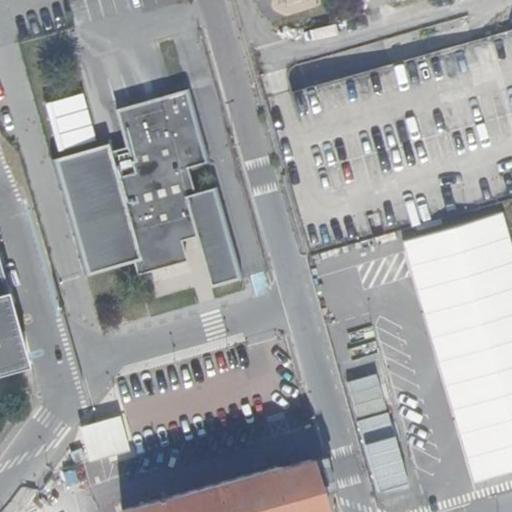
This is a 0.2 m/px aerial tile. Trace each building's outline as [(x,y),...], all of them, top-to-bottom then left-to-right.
[(511,28),(306,87),(265,98),(278,145),(310,256),(511,199),(511,28)] [(124,144),(111,147),(100,151),(61,162),(53,164),(51,156),(49,157),(54,173),(59,178),(59,183),(58,187),(60,194),(61,197),(64,199),(66,204),(64,209),(66,215),(67,218),(71,223),(72,227),(71,232),(71,235),(73,241),(78,246),(78,249),(77,256),(80,265),(82,273),(84,272),(82,264),(129,251),(135,272),(185,257),(180,237),(195,232),(208,279),(238,270),(239,274),(241,274),(215,183),(193,189),(185,164),(208,157),(197,120),(187,85),(185,85),(186,87),(114,107),(124,144)] [(45,104),(61,162),(100,151),(84,94),(45,104)] [(403,241),(472,479),(511,467),(511,243),(503,212),(403,241)] [(0,374),(28,366),(9,294),(0,262),(0,374)] [(380,495),(413,485),(389,411),(356,421),(380,495)] [(82,435),(121,424),(118,414),(97,420),(80,425),(82,435)] [(128,448),(121,424),(82,435),(89,459),(128,448)] [(243,475),(123,508),(124,511),(325,511),(312,460),(278,468),(277,466),(243,475)]
